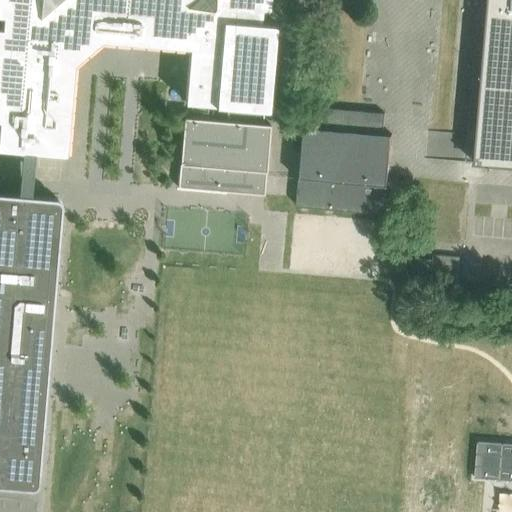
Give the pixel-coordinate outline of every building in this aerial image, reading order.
[(0,0),(0,14),(3,15),(2,27),(0,27),(0,148),(11,150),(23,150),(34,151),(62,154),(65,154),(73,62),(101,39),(190,46),(185,101),(227,105),(264,108),(268,109),(268,106),(267,106),(274,25),(275,25),(275,22),(267,21),(268,8),(268,0),(0,0)] [(474,161),(474,162),(511,165),(511,0),(488,0),(475,161),(474,161)] [(263,123),(264,108),(227,105),(226,120),(184,116),(178,187),(264,195),(270,124),(263,123)] [(301,126),(295,201),(295,202),(295,203),(296,204),(297,205),(297,206),(299,206),(381,213),(382,213),(384,212),(385,211),(386,210),(386,209),(386,207),(388,207),(389,191),(387,191),(392,134),(390,134),(390,135),(383,134),(385,112),(312,106),(310,128),(303,128),(303,127),(301,126)] [(11,150),(11,194),(23,195),(23,150),(11,150)] [(58,255),(58,254),(62,206),(62,204),(62,203),(61,202),(60,201),(59,199),(57,198),(55,198),(23,195),(11,194),(0,193),(0,486),(31,489),(32,489),(33,489),(35,488),(37,487),(37,486),(38,484),(39,483),(39,482),(51,338),(51,337),(51,335),(50,334),(50,333),(49,332),(48,331),(46,330),(45,330),(51,262),(52,262),(53,261),(55,261),(56,259),(57,258),(58,256),(58,255)] [(478,441),(475,478),(500,480),(503,443),(478,441)] [(511,443),(503,443),(500,480),(511,480),(511,443)]
